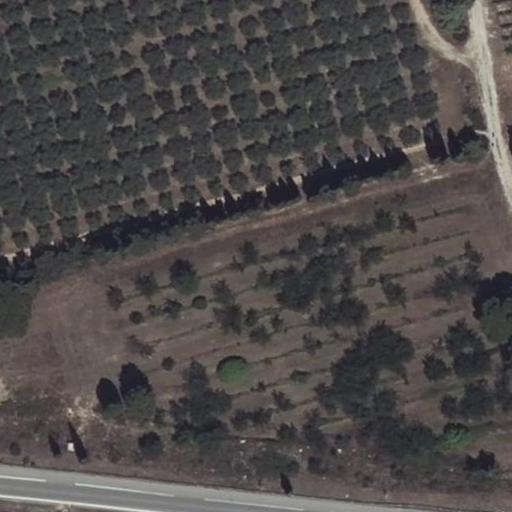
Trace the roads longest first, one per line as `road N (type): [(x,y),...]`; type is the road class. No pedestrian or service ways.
road 1 (motorway): [(275,511),(0,487)]
road 2 (track): [(474,0),(511,194)]
